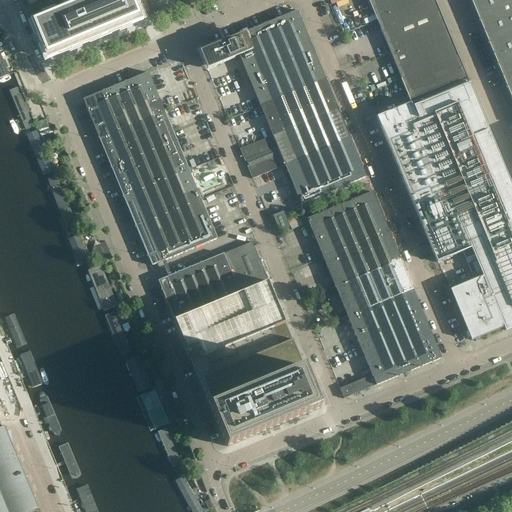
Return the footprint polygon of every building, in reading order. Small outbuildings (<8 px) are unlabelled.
[(19,0),(30,25),(34,24),(48,59),(140,21),(131,0),(19,0)] [(428,0),(368,0),(377,21),(428,0)] [(448,33),(434,0),(428,0),(377,21),(392,56),(448,33)] [(511,0),(470,0),(511,100),(511,0)] [(313,50),(308,38),(297,11),(232,39),(234,43),(236,49),(248,77),(313,50)] [(401,79),(458,56),(448,33),(392,56),(401,79)] [(0,71),(2,77),(11,74),(0,47),(0,71)] [(326,80),(321,68),(313,50),(248,77),(260,107),(326,80)] [(469,80),(468,80),(458,56),(401,79),(411,103),(411,104),(469,80)] [(99,139),(164,112),(148,73),(83,100),(99,139)] [(338,109),(326,80),(260,107),(273,136),(338,109)] [(511,186),(511,184),(483,118),(470,84),(469,80),(411,104),(411,103),(410,104),(376,118),(399,173),(416,214),(420,223),(425,234),(437,263),(471,249),(483,278),(504,327),(504,328),(505,330),(505,331),(511,328),(511,186)] [(18,88),(9,91),(26,132),(35,129),(18,88)] [(285,166),(350,139),(338,109),(273,136),(240,150),(245,162),(246,161),(248,167),(247,167),(252,179),(285,166)] [(177,141),(169,122),(164,112),(99,139),(112,169),(177,141)] [(37,132),(27,137),(45,179),(56,175),(37,132)] [(366,178),(350,139),(285,166),(301,205),(366,178)] [(189,171),(184,159),(187,158),(184,152),(182,153),(177,141),(112,169),(124,198),(189,171)] [(201,201),(189,171),(124,198),(136,228),(201,201)] [(49,180),(48,181),(62,218),(66,225),(74,232),(74,223),(72,214),(57,179),(56,178),(55,178),(55,177),(54,177),(53,177),(52,177),(51,177),(51,178),(50,178),(49,179),(49,180)] [(401,261),(373,193),(307,220),(336,288),(401,261)] [(217,239),(201,201),(136,228),(152,266),(217,239)] [(289,227),(286,220),(283,213),(274,217),(279,230),(289,227)] [(79,239),(69,243),(79,265),(88,261),(79,239)] [(93,247),(100,263),(112,258),(105,242),(93,247)] [(239,293),(268,281),(252,243),(158,282),(174,320),(239,293)] [(413,291),(408,279),(401,261),(336,288),(348,318),(413,291)] [(101,265),(87,271),(104,314),(119,308),(101,265)] [(479,338),(503,329),(502,327),(504,327),(483,278),(482,278),(481,277),(451,290),(450,290),(450,291),(471,341),(472,341),(475,340),(476,342),(479,341),(480,341),(479,338)] [(292,341),(268,281),(239,293),(174,320),(199,380),(200,383),(201,383),(227,447),(292,421),(292,420),(293,420),(294,420),(295,419),(320,409),(307,378),(292,341)] [(360,347),(425,320),(413,291),(348,318),(360,347)] [(7,306),(0,308),(0,314),(14,347),(23,343),(7,306)] [(109,316),(109,317),(124,354),(125,355),(126,356),(127,356),(128,356),(129,356),(129,355),(130,355),(130,354),(131,354),(131,353),(131,352),(116,315),(115,314),(115,313),(114,313),(113,313),(112,313),(111,313),(110,313),(110,314),(109,314),(109,315),(109,316)] [(441,359),(434,340),(425,320),(360,347),(373,378),(341,392),(344,399),(376,386),(441,359)] [(26,351),(17,355),(32,392),(42,388),(26,351)] [(140,356),(126,362),(139,393),(152,387),(140,356)] [(155,389),(140,396),(154,429),(169,423),(155,389)] [(50,402),(41,406),(56,443),(66,439),(50,402)] [(0,428),(0,511),(29,511),(38,509),(39,508),(5,427),(0,428)] [(167,428),(157,432),(173,469),(183,465),(167,428)] [(69,448),(60,451),(75,488),(85,485),(69,448)] [(203,511),(183,475),(174,481),(191,511),(203,511)] [(95,511),(88,493),(79,497),(85,511),(95,511)]
